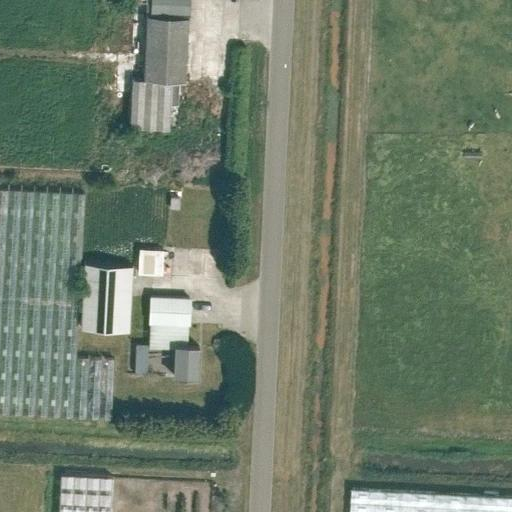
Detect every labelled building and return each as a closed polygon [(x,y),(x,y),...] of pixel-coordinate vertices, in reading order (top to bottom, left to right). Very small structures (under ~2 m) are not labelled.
[(107,0),(100,172),(125,173),(128,125),(133,0),(107,0)] [(188,0),(133,0),(128,125),(167,127),(168,103),(176,103),(177,79),(185,80),(188,0)] [(78,310),(79,300),(85,193),(0,188),(0,415),(46,418),(111,421),(114,358),(75,356),(78,310)] [(170,207),(179,208),(180,197),(171,197),(170,207)] [(139,248),(138,272),(162,273),(163,249),(139,248)] [(85,261),(82,300),(79,300),(78,310),(82,310),(81,326),(125,329),(129,264),(85,261)] [(189,323),(190,297),(152,295),(150,344),(176,346),(174,375),(199,376),(200,345),(187,345),(188,323),(189,323)] [(145,369),(146,342),(135,342),(134,369),(145,369)] [(58,474),(57,511),(212,511),(214,481),(112,476),(58,474)] [(350,511),(511,511),(511,495),(486,494),(352,487),(350,511)]
